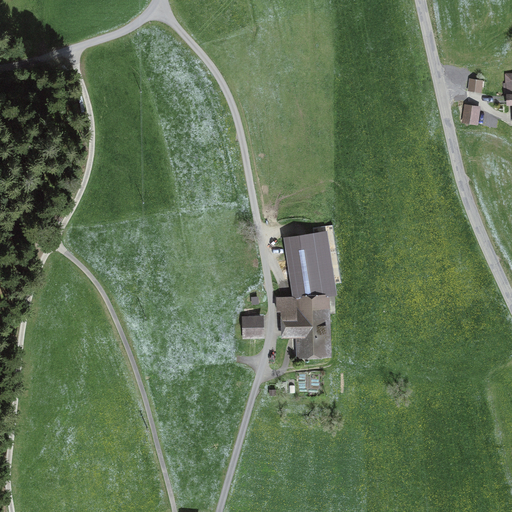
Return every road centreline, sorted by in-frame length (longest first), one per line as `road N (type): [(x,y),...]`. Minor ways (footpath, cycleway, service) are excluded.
road 1 (track): [(218,511),(260,375),(271,303),(234,110),(221,80),(156,4)]
road 2 (unclassified): [(418,0),(459,166),(511,302)]
road 3 (track): [(53,243),(101,290),(124,340),(173,511)]
road 4 (track): [(53,243),(31,287),(10,503)]
road 5 (track): [(69,51),(90,113),(92,148),(53,243)]
